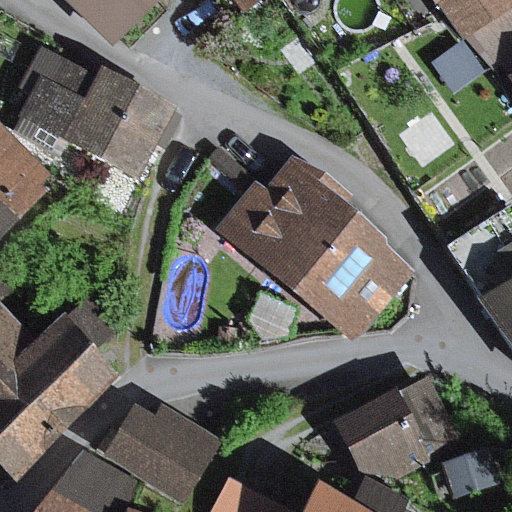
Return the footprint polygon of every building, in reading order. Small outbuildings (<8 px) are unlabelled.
[(55,0),(111,52),(159,0),(55,0)] [(228,0),(241,17),(264,0),(228,0)] [(511,0),(432,0),(463,42),(466,40),(511,10),(511,0)] [(511,10),(466,40),(495,74),(511,60),(511,10)] [(94,81),(49,57),(17,118),(136,183),(175,111),(100,70),(94,81)] [(0,242),(46,196),(39,189),(49,179),(0,130),(0,242)] [(344,200),(294,160),(266,192),(255,184),(215,233),(357,344),(414,276),(385,249),(384,242),(341,205),(344,200)] [(511,205),(510,203),(444,250),(482,302),(478,305),(511,351),(511,205)] [(35,344),(0,307),(0,472),(14,487),(125,381),(64,317),(35,344)] [(426,379),(332,426),(368,496),(461,448),(426,379)] [(153,419),(134,408),(104,459),(183,506),(220,443),(160,408),(153,419)] [(488,450),(441,465),(453,502),(500,486),(488,450)] [(138,483),(83,455),(41,511),(133,511),(129,510),(138,483)] [(286,511),(232,485),(218,511),(286,511)] [(359,511),(317,489),(304,511),(359,511)]
